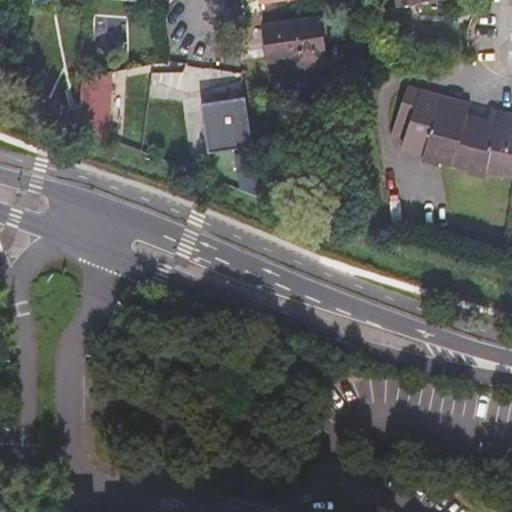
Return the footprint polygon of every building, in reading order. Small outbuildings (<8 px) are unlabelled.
[(312,19),(264,27),(270,60),(294,57),(294,65),(311,63),(312,65),(325,63),(324,53),(318,54),(315,38),(319,37),(316,20),(312,21),(312,19)] [(366,57),(364,41),(343,44),(345,60),(366,57)] [(511,176),(511,114),(492,109),(486,121),(468,115),(470,105),(409,87),(394,137),(404,140),(403,147),(425,153),(424,156),(486,174),(487,169),(511,176)] [(111,130),(112,89),(99,88),(98,130),(111,130)] [(208,151),(252,144),(245,95),(200,102),(208,151)]
